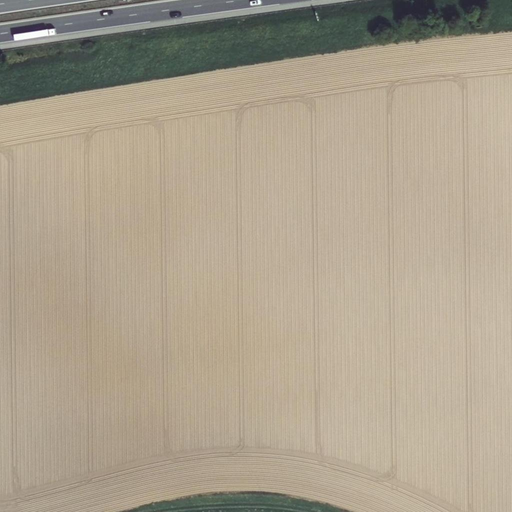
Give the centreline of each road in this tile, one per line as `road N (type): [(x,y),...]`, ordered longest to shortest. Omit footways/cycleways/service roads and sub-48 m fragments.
road 1 (motorway): [(0,34),(250,0)]
road 2 (track): [(166,511),(300,511)]
